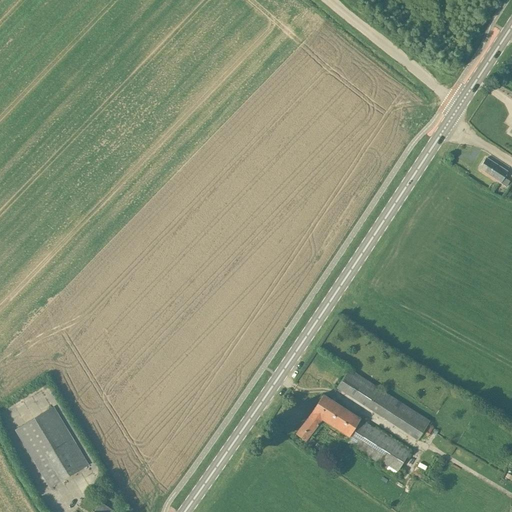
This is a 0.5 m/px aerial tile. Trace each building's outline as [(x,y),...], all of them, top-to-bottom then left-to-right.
[(506,188),(510,181),(503,178),(507,172),(486,158),(478,170),(500,184),(506,188)] [(417,441),(429,421),(349,369),(337,389),(417,441)] [(360,420),(323,395),(311,413),(296,434),(306,441),(321,419),(348,437),(345,443),(395,474),(410,451),(360,419),(360,420)] [(50,488),(88,465),(53,407),(15,430),(50,488)] [(112,511),(113,511),(100,502),(93,511),(92,511),(112,511)]
